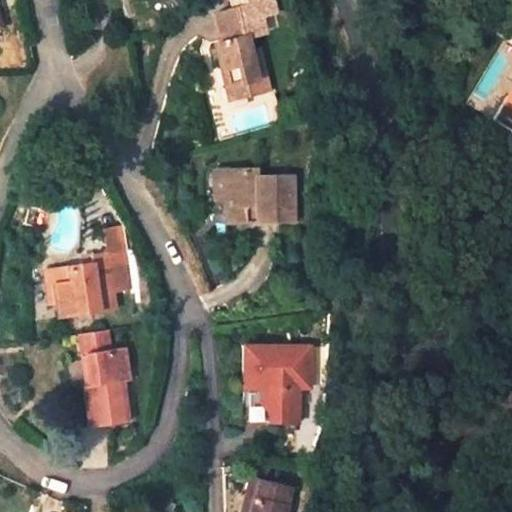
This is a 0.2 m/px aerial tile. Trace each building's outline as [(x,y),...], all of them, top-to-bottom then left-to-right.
[(268,88),(258,49),(251,51),(247,35),(264,31),(260,15),(273,11),(270,0),(228,0),(231,9),(215,13),(222,41),(214,43),(224,85),(241,81),(244,94),(268,88)] [(227,98),(244,94),(241,81),(224,85),(227,98)] [(511,86),(502,102),(511,108),(511,86)] [(254,168),(216,169),(217,198),(226,198),(226,220),(291,220),(291,175),(255,176),(254,168)] [(208,169),(209,198),(217,198),(216,169),(208,169)] [(106,252),(112,292),(129,290),(123,250),(106,252)] [(57,316),(113,307),(112,292),(106,252),(94,254),(94,262),(51,268),(56,302),(57,316)] [(43,269),(48,303),(56,302),(51,268),(43,269)] [(84,352),(89,384),(83,384),(89,427),(129,422),(124,381),(129,380),(124,347),(112,349),(109,329),(76,334),(79,353),(84,352)] [(310,346),(241,345),(241,384),(247,385),(259,385),(259,401),(268,411),(268,421),(297,421),(298,386),(309,386),(310,346)] [(374,381),(367,405),(383,409),(390,385),(374,381)] [(247,421),(268,421),(268,411),(259,401),(259,385),(247,385),(247,421)] [(248,478),(245,492),(255,495),(258,480),(248,478)] [(283,511),(289,488),(258,480),(255,495),(245,492),(240,511),(283,511)]
